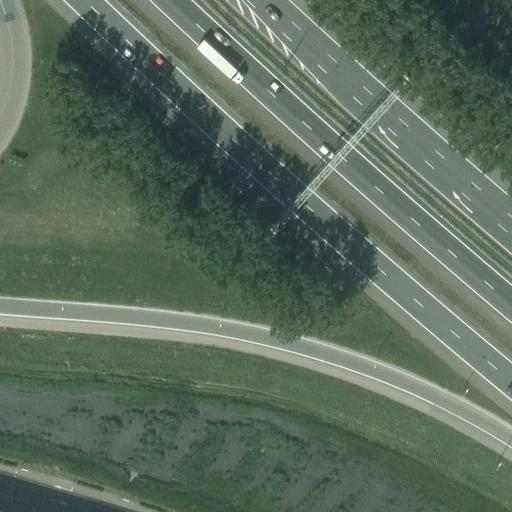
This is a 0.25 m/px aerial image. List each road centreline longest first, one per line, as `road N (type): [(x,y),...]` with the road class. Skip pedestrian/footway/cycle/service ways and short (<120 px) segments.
road 1 (motorway): [(85,0),(511,381)]
road 2 (motorway): [(0,308),(221,327),(297,346),(420,388),(511,439)]
road 3 (motorway): [(167,0),(511,305)]
road 4 (motorway): [(511,226),(255,0)]
road 5 (motorway): [(8,0),(21,43),(20,77),(0,135)]
